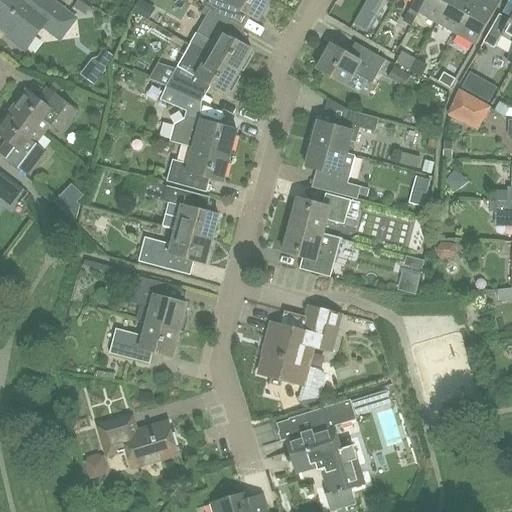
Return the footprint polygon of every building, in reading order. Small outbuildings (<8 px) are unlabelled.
[(70,15),(50,0),(3,0),(0,5),(0,27),(21,43),(37,22),(54,35),(70,15)] [(233,23),(237,25),(244,29),(251,16),(259,21),(271,0),(209,0),(205,7),(233,23)] [(417,17),(419,13),(426,0),(415,0),(409,12),(417,17)] [(437,23),(450,0),(426,0),(419,13),(437,23)] [(456,34),(475,0),(450,0),(437,23),(456,34)] [(485,0),(485,2),(481,0),(475,0),(456,34),(475,45),(501,0),(485,0)] [(233,23),(205,7),(211,10),(197,34),(191,45),(239,72),(241,70),(244,72),(252,58),(249,56),(252,50),(230,37),(237,25),(233,23)] [(511,63),(511,17),(511,20),(500,14),(484,42),(494,48),(501,36),(511,42),(511,51),(507,60),(511,63)] [(332,46),(318,70),(348,87),(355,74),(374,84),(387,61),(356,43),(349,55),(332,46)] [(237,76),(239,72),(191,45),(177,70),(166,87),(167,87),(194,99),(204,83),(226,95),(229,91),(232,93),(241,78),(237,76)] [(444,72),(439,81),(452,88),(456,79),(444,72)] [(194,99),(167,87),(166,87),(160,100),(168,103),(190,113),(196,100),(194,99)] [(77,111),(55,95),(46,88),(38,99),(28,91),(12,112),(42,135),(49,126),(60,134),(77,111)] [(489,107),(475,99),(461,92),(449,115),(478,132),(492,109),(489,107)] [(35,144),(42,135),(12,112),(0,127),(0,134),(7,140),(0,149),(0,152),(29,175),(46,153),(35,144)] [(361,128),(375,132),(378,119),(351,112),(348,124),(335,120),(334,125),(320,121),(313,145),(348,154),(352,142),(357,143),(361,128)] [(237,131),(188,118),(187,122),(177,127),(174,142),(171,142),(230,158),(237,131)] [(195,176),(224,183),(230,158),(171,142),(171,143),(193,149),(189,164),(172,160),(167,182),(192,189),(195,176)] [(356,157),(348,155),(348,154),(313,145),(307,167),(321,171),(320,177),(333,180),(329,193),(358,200),(361,187),(348,184),(356,157)] [(387,151),(386,162),(413,165),(414,154),(387,151)] [(0,197),(10,205),(20,193),(0,177),(0,197)] [(196,195),(167,187),(164,201),(171,203),(165,227),(213,240),(220,216),(192,208),(196,195)] [(299,199),(292,226),(339,239),(324,234),(328,220),(345,225),(352,201),(327,194),(324,206),(299,199)] [(511,202),(507,202),(496,201),(496,215),(511,215),(511,202)] [(342,239),(339,239),(292,226),(284,253),(304,258),(301,269),(331,277),(338,253),(342,239)] [(206,265),(213,240),(165,227),(164,228),(175,231),(171,246),(155,241),(153,250),(143,248),(140,262),(176,272),(179,258),(206,265)] [(151,310),(147,323),(180,332),(187,304),(168,299),(171,285),(140,277),(133,305),(151,310)] [(260,374),(296,384),(303,387),(300,402),(323,399),(326,384),(326,380),(325,376),(324,374),(322,372),(319,370),(311,368),(316,348),(332,352),(342,316),(310,307),(304,332),(272,323),(267,341),(269,341),(260,374)] [(173,358),(180,332),(147,323),(143,337),(116,330),(109,354),(150,365),(153,353),(173,358)] [(387,392),(352,402),(351,399),(289,419),(279,432),(282,441),(286,440),(296,473),(317,467),(318,471),(322,470),(329,494),(326,495),(330,511),(332,511),(357,505),(352,488),(364,484),(351,442),(339,446),(333,427),(358,420),(356,415),(390,404),(387,392)] [(133,469),(178,455),(168,423),(137,432),(132,417),(98,428),(107,456),(127,450),(133,469)] [(94,452),(79,461),(89,477),(104,468),(94,452)] [(266,511),(261,496),(246,501),(244,494),(216,503),(219,511),(266,511)] [(193,511),(208,511),(207,503),(192,505),(193,511)]
